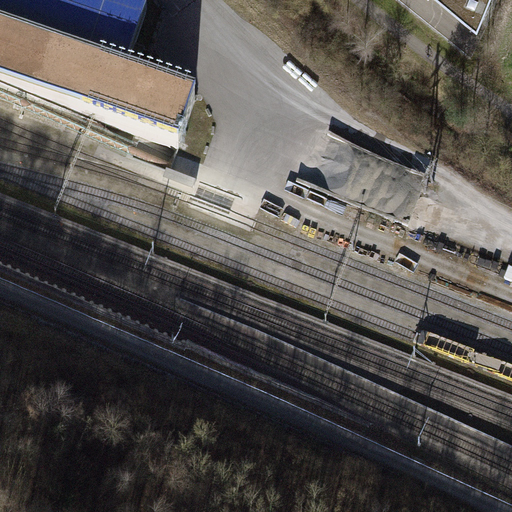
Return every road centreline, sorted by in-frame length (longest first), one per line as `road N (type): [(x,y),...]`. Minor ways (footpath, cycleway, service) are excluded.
road 1 (track): [(0,285),(498,510)]
road 2 (track): [(511,230),(405,160),(278,98),(194,1)]
